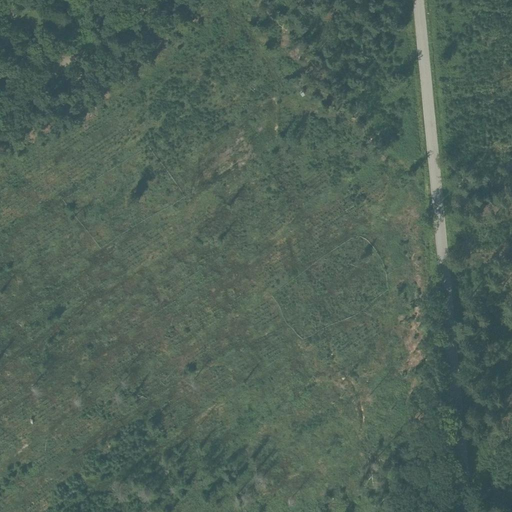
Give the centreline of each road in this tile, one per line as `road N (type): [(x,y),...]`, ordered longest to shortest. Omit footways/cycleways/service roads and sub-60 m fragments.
road 1 (unclassified): [(469,511),(420,0)]
road 2 (track): [(0,111),(153,0)]
